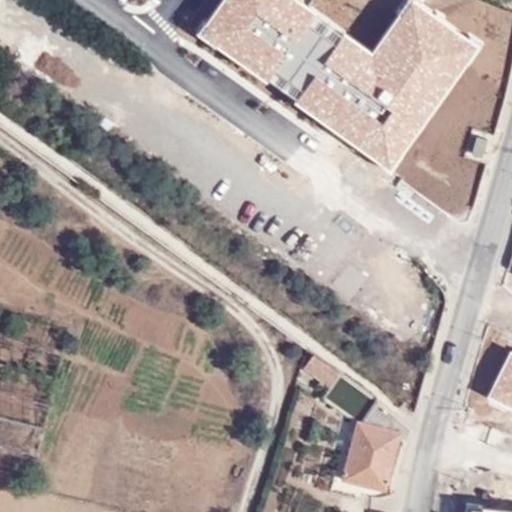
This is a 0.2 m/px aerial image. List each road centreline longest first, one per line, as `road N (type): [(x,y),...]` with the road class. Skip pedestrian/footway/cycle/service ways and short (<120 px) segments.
road 1 (residential): [(149,39),(481,272)]
road 2 (residential): [(416,511),(429,440),(481,272)]
